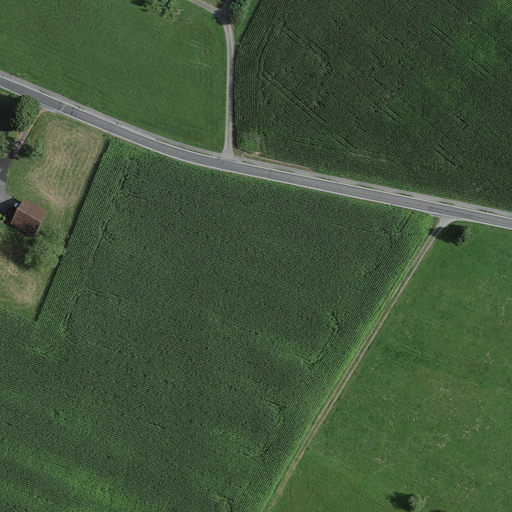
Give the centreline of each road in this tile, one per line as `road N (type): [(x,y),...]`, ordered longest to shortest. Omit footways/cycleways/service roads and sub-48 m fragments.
road 1 (tertiary): [(0,81),(176,153),(511,223)]
road 2 (track): [(267,511),(453,211)]
